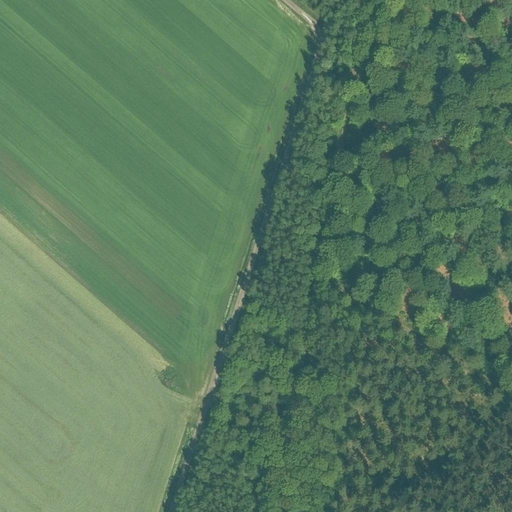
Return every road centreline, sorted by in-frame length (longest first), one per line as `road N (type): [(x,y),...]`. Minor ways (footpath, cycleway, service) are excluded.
road 1 (track): [(171,511),(322,41),(283,0)]
road 2 (track): [(315,291),(366,0)]
road 3 (track): [(511,397),(317,274)]
road 4 (track): [(278,511),(315,291)]
